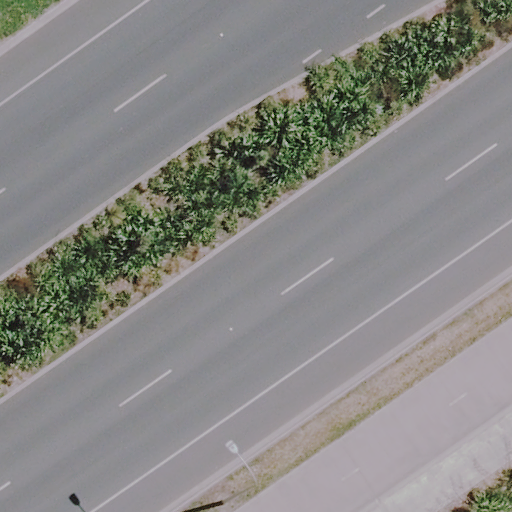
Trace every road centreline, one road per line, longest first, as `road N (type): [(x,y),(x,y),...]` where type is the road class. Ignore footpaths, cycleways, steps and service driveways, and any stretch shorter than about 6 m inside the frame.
road 1 (secondary): [(511,107),(0,472)]
road 2 (secondary): [(0,141),(201,0)]
